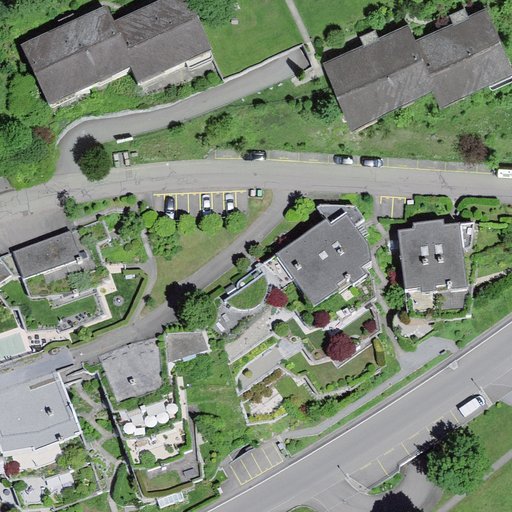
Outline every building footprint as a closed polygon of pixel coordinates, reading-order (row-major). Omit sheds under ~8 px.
[(189,0),(165,0),(112,24),(133,69),(140,85),(213,53),(189,0)] [(454,19),(416,37),(436,78),(446,99),(511,66),(511,57),(486,6),(468,15),(464,7),(451,13),(454,19)] [(105,8),(19,48),(48,109),(133,69),(112,24),(105,8)] [(364,40),(324,59),(352,117),(436,78),(416,37),(409,21),(380,34),(376,26),(361,33),(364,40)] [(327,222),(270,265),(284,289),(270,299),(309,331),(289,343),(314,365),(297,376),(318,400),(352,389),(386,369),(382,333),(374,303),(377,300),(375,280),(365,267),(371,262),(369,247),(356,227),(366,222),(356,207),(321,206),(317,209),(327,222)] [(0,256),(0,295),(9,310),(19,308),(26,333),(58,330),(60,335),(112,318),(99,288),(110,284),(105,269),(97,245),(111,241),(104,220),(0,256)] [(415,231),(400,232),(408,314),(411,320),(428,323),(469,318),(475,294),(474,287),(468,287),(462,226),(445,227),(444,222),(414,225),(415,231)] [(100,357),(91,367),(145,500),(197,490),(195,481),(204,479),(195,418),(184,419),(177,362),(209,351),(203,331),(168,334),(159,338),(100,357)] [(58,384),(0,402),(0,478),(6,488),(13,485),(23,511),(27,511),(54,505),(58,509),(102,492),(58,384)]
